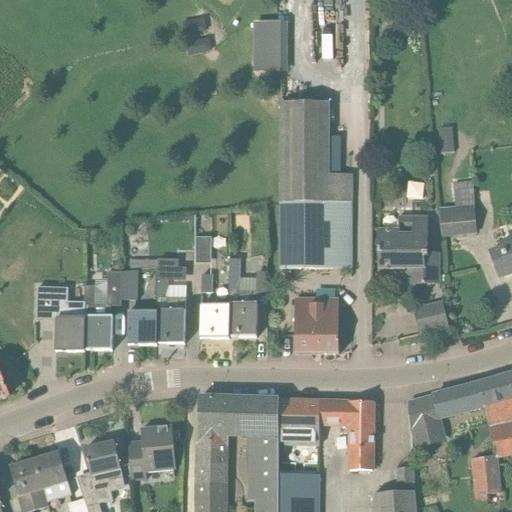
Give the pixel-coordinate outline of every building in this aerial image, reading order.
[(192,56),(215,49),(206,15),(182,22),(192,56)] [(254,16),(255,68),(290,68),(289,15),(254,16)] [(409,33),(414,32),(417,28),(416,23),(412,20),(407,21),(404,25),(405,30),(409,33)] [(281,104),(282,203),(283,270),(350,272),(353,176),(329,175),(329,103),(281,104)] [(442,126),(443,150),(454,150),(453,126),(442,126)] [(456,208),(439,210),(442,237),(477,233),(472,182),(454,184),(456,208)] [(412,286),(434,286),(434,253),(428,253),(428,218),(399,218),(398,231),(378,231),(378,270),(412,270),(412,286)] [(511,233),(509,234),(511,241),(500,246),(501,249),(488,254),(499,281),(511,276),(511,233)] [(257,306),(256,292),(239,292),(240,261),(230,261),(229,304),(229,306),(226,341),(229,341),(229,339),(239,339),(257,340),(258,306),(257,306)] [(138,273),(158,271),(158,262),(130,262),(130,274),(138,273)] [(138,273),(123,274),(122,302),(137,302),(138,273)] [(122,308),(122,302),(123,274),(108,274),(107,304),(96,304),(96,288),(86,287),(85,303),(86,303),(83,354),(85,354),(85,347),(94,348),(94,352),(112,353),(113,318),(110,317),(110,308),(122,308)] [(202,293),(212,294),(213,276),(202,275),(202,293)] [(167,301),(168,281),(158,281),(157,310),(157,314),(155,348),(157,348),(157,341),(167,341),(166,346),(185,346),(186,301),(167,301)] [(67,354),(83,354),(86,303),(85,303),(58,302),(58,290),(38,290),(37,321),(57,322),(56,353),(57,353),(57,349),(67,349),(67,354)] [(338,301),(319,301),(312,302),(296,301),(295,356),(339,356),(338,301)] [(226,341),(229,306),(202,305),(200,341),(201,341),(211,341),(226,341)] [(139,347),(155,348),(157,314),(129,312),(128,347),(129,347),(129,342),(139,342),(139,347)] [(417,323),(419,337),(450,330),(447,316),(417,323)] [(0,401),(9,398),(3,382),(0,375),(0,401)] [(407,405),(410,430),(413,453),(429,452),(426,425),(436,423),(466,414),(483,409),(511,400),(511,376),(476,386),(407,405)] [(278,445),(278,402),(241,401),(241,402),(227,402),(227,400),(199,400),(194,511),(223,511),(225,437),(249,438),(248,502),(255,502),(255,511),(278,511),(278,503),(278,445)] [(278,402),(278,445),(320,445),(320,426),(340,426),(340,435),(350,436),(350,471),(372,472),(373,404),(278,402)] [(496,458),(473,460),(476,504),(488,503),(487,495),(500,494),(497,461),(511,457),(511,427),(505,429),(508,439),(492,442),(496,458)] [(175,452),(172,428),(141,431),(142,444),(128,445),(132,482),(145,481),(145,475),(174,473),(172,452),(175,452)] [(115,444),(85,450),(91,474),(78,478),(85,500),(88,511),(101,511),(99,504),(113,501),(110,490),(107,476),(122,472),(115,444)] [(70,491),(59,455),(35,462),(48,504),(64,499),(63,493),(70,491)] [(48,504),(35,462),(10,470),(23,511),(35,511),(49,508),(48,504)] [(373,496),(374,511),(415,511),(413,469),(397,471),(399,495),(373,496)] [(88,511),(85,500),(69,505),(70,511),(88,511)]
